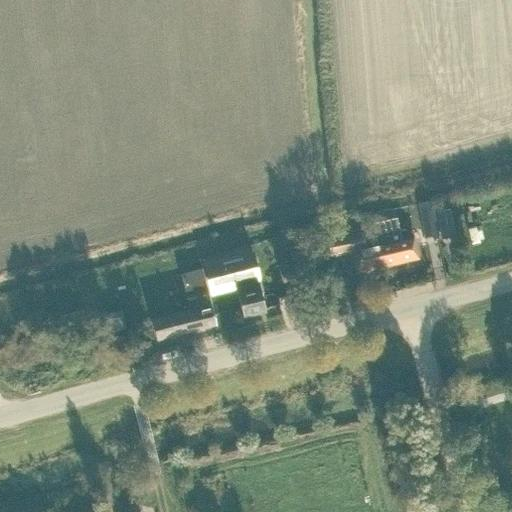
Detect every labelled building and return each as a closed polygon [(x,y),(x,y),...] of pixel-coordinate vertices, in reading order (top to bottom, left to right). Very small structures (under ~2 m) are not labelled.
[(441,241),(453,238),(448,211),(436,213),(441,241)] [(433,217),(420,219),(424,239),(436,236),(433,217)] [(381,269),(417,260),(410,232),(398,235),(394,220),(372,225),(373,231),(372,231),(376,247),(381,269)] [(381,269),(376,247),(372,231),(359,234),(359,233),(325,240),(330,258),(340,256),(343,270),(353,267),(355,275),(381,269)] [(251,256),(204,268),(211,295),(234,289),(242,319),(265,314),(251,256)] [(286,266),(277,270),(283,285),(292,281),(286,266)] [(179,277),(173,278),(171,270),(140,278),(143,290),(150,288),(158,318),(150,320),(156,341),(214,326),(200,271),(179,277)] [(121,312),(102,317),(106,335),(125,330),(121,312)]
